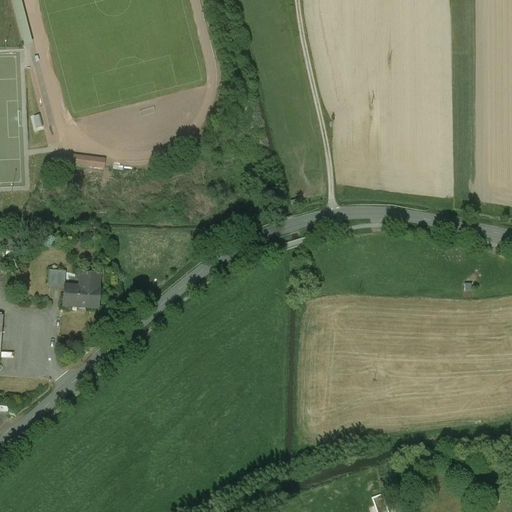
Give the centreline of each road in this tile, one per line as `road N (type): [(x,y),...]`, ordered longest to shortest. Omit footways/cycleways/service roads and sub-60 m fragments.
road 1 (tertiary): [(0,446),(182,287),(271,232),(356,213),(511,237)]
road 2 (track): [(330,216),(297,0)]
